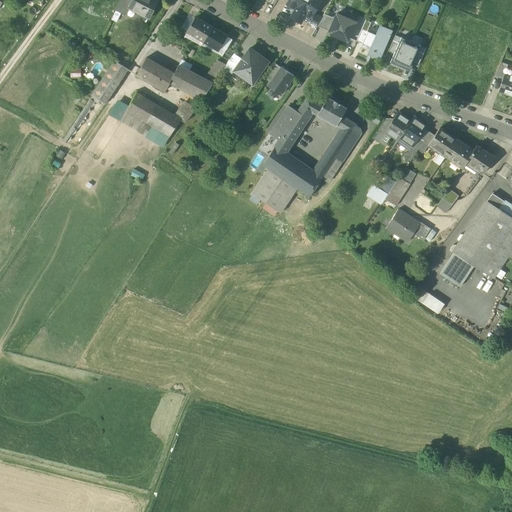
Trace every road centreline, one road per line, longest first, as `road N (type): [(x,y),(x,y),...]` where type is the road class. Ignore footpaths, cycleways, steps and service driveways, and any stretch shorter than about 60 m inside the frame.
road 1 (track): [(146,511),(188,402),(511,483)]
road 2 (residential): [(201,0),(385,91),(511,133)]
road 3 (track): [(0,459),(151,499)]
